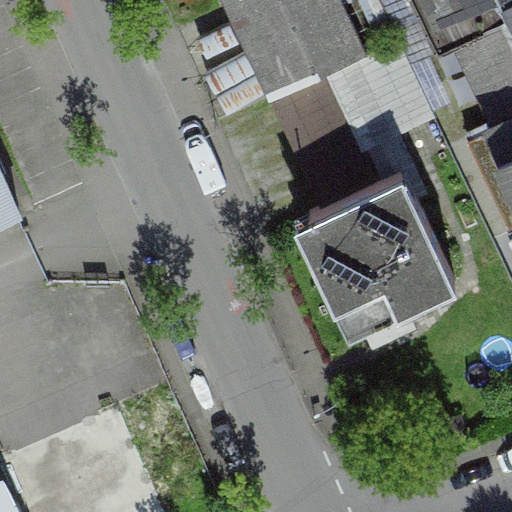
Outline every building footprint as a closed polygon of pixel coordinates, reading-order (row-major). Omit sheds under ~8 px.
[(342,0),(227,0),(274,97),(330,71),(368,53),(342,0)] [(440,0),(452,23),(501,0),(440,0)] [(511,0),(501,0),(452,23),(511,150),(511,0)] [(326,207),(382,180),(330,71),(274,97),(326,207)] [(0,221),(22,212),(0,162),(0,221)] [(326,207),(313,214),(365,323),(457,279),(404,170),(382,180),(326,207)] [(0,511),(26,511),(21,498),(0,507),(0,511)]
